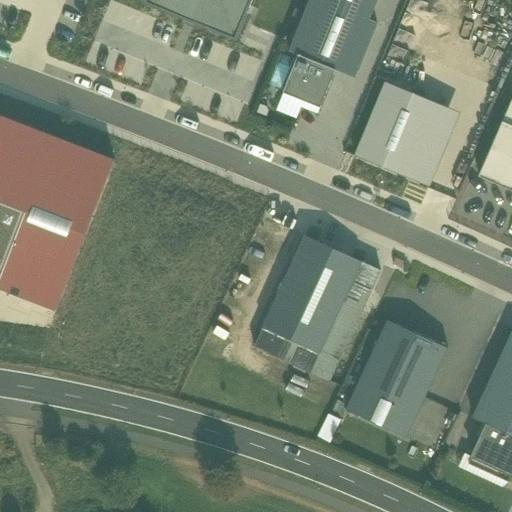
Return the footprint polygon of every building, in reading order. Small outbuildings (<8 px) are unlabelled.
[(145,0),(144,3),(237,41),(253,0),(145,0)] [(377,22),(369,19),(322,0),(310,0),(289,52),(299,55),(336,70),(354,78),(377,22)] [(322,0),(369,19),(377,0),(322,0)] [(136,11),(113,2),(105,22),(128,31),(136,11)] [(336,70),(299,55),(284,92),(304,101),(321,107),(336,70)] [(386,82),(355,156),(411,179),(442,105),(386,82)] [(304,101),(284,92),(276,111),(297,119),(304,101)] [(511,100),(503,121),(511,125),(511,100)] [(460,113),(442,105),(411,179),(429,187),(460,113)] [(115,160),(0,115),(0,287),(57,309),(115,160)] [(511,125),(503,121),(479,176),(511,190),(511,125)] [(254,347),(330,381),(381,270),(305,236),(254,347)] [(347,410),(406,438),(448,348),(388,320),(347,410)] [(511,332),(472,418),(487,424),(496,427),(498,423),(511,429),(511,332)] [(487,424),(472,456),(493,466),(511,475),(511,473),(511,429),(498,423),(496,427),(487,424)] [(493,466),(472,456),(465,453),(458,467),(486,480),(489,473),(493,466)] [(493,466),(489,473),(505,481),(508,482),(511,475),(493,466)] [(505,481),(489,473),(486,480),(502,487),(505,481)]
